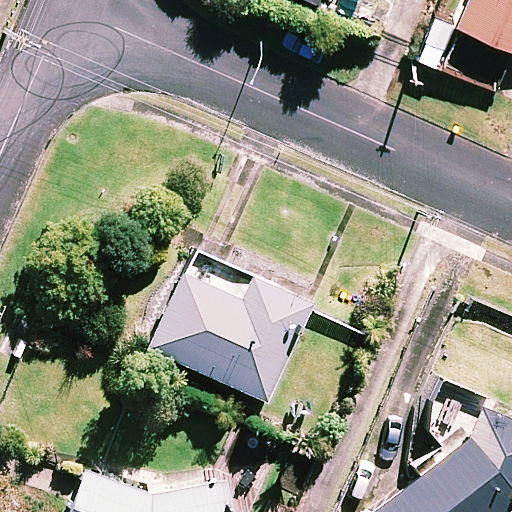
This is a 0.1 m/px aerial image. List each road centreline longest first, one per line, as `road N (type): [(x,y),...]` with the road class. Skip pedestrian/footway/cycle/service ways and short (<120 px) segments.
road 1 (residential): [(63,7),(511,201)]
road 2 (residential): [(0,151),(63,7)]
